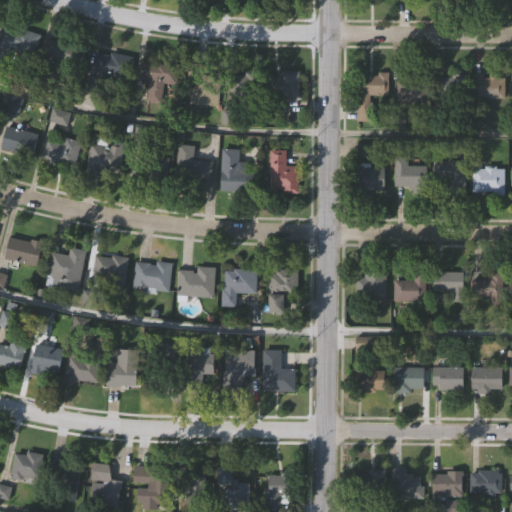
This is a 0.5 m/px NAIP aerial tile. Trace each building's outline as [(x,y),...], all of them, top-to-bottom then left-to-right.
[(33,56),(12,50),(8,63),(0,61),(0,32),(3,23),(40,34),(33,56)] [(68,83),(41,76),(51,39),(78,46),(68,83)] [(132,57),(129,78),(107,75),(104,92),(88,90),(94,51),(132,57)] [(140,80),(141,60),(178,63),(176,84),(164,83),(162,103),(146,102),(149,81),(140,80)] [(271,73),(270,96),(229,95),(229,101),(186,99),(187,64),(230,66),(230,72),(271,73)] [(299,97),(278,97),(278,71),(299,71),(299,97)] [(371,95),(371,121),(358,121),(358,74),(388,74),(388,95),(371,95)] [(425,101),(396,101),(396,74),(425,74),(425,101)] [(436,76),(465,76),(465,100),(436,100),(436,76)] [(504,99),(474,99),(474,76),(504,76),(504,99)] [(40,134),(34,156),(1,148),(6,125),(40,134)] [(63,141),(63,138),(80,141),(75,167),(45,162),(49,139),(63,141)] [(124,149),(118,176),(85,169),(91,141),(124,149)] [(212,184),(174,180),(178,144),(194,145),(193,158),(214,161),(212,184)] [(239,148),(239,163),(248,163),(248,191),(221,191),(221,149),(239,148)] [(298,165),(298,192),(270,192),(270,150),(286,150),(286,165),(298,165)] [(168,156),(165,185),(131,181),(134,152),(168,156)] [(426,166),(426,187),(394,187),(394,157),(407,157),(407,166),(426,166)] [(433,180),(433,160),(464,160),(464,192),(452,192),(452,180),(433,180)] [(356,168),(384,168),(384,191),(356,191),(356,168)] [(503,195),(472,195),(472,168),(503,168),(503,195)] [(37,267),(4,260),(9,235),(42,242),(37,267)] [(52,249),(84,255),(78,291),(45,285),(52,249)] [(123,290),(92,286),(96,253),(127,258),(123,290)] [(169,291),(133,289),(134,262),(171,263),(169,291)] [(214,266),(214,297),(178,296),(179,269),(197,269),(197,266),(214,266)] [(256,293),(238,292),(237,307),(222,306),(224,268),(257,269),(256,293)] [(297,269),(297,295),(286,295),(286,313),(270,313),(270,269),(297,269)] [(385,272),(385,298),(354,298),(354,277),(363,277),(363,272),(385,272)] [(463,272),(463,302),(451,302),(451,291),(433,291),(433,272),(463,272)] [(501,272),(501,298),(474,298),(474,278),(485,278),(485,272),(501,272)] [(424,273),(424,302),(393,302),(393,280),(412,280),(412,273),(424,273)] [(57,378),(31,372),(39,334),(56,337),(54,347),(63,349),(57,378)] [(0,344),(8,346),(10,338),(27,342),(20,371),(0,366),(0,344)] [(225,391),(225,344),(241,344),(241,349),(254,350),(254,376),(243,376),(243,392),(225,391)] [(202,390),(185,390),(186,346),(213,346),(213,374),(203,374),(202,390)] [(108,385),(109,362),(118,363),(119,349),(138,350),(136,387),(108,385)] [(262,391),(262,350),(281,350),(281,368),(294,368),(294,391),(262,391)] [(174,353),(174,388),(149,388),(149,353),(174,353)] [(68,382),(69,357),(100,357),(99,382),(68,382)] [(463,367),(463,391),(432,391),(432,367),(463,367)] [(471,367),(501,367),(501,392),(471,392),(471,367)] [(423,368),(423,392),(393,392),(393,368),(423,368)] [(357,370),(383,370),(383,392),(357,392),(357,370)] [(46,456),(40,483),(10,477),(15,450),(46,456)] [(54,462),(80,462),(80,498),(54,498),(54,462)] [(120,504),(90,503),(92,463),(111,464),(110,480),(121,480),(120,504)] [(138,508),(138,483),(134,483),(134,466),(166,466),(166,508),(138,508)] [(421,475),(421,498),(391,498),(391,469),(406,469),(406,475),(421,475)] [(383,496),(353,496),(353,470),(383,470),(383,496)] [(500,471),(500,494),(468,494),(468,471),(500,471)] [(462,472),(462,497),(431,497),(431,472),(462,472)] [(267,509),(267,473),(293,473),(293,503),(281,503),(281,509),(267,509)] [(249,509),(220,509),(220,481),(249,481),(249,509)]
